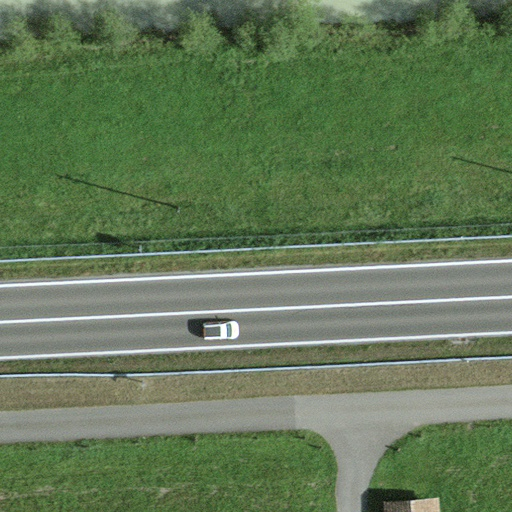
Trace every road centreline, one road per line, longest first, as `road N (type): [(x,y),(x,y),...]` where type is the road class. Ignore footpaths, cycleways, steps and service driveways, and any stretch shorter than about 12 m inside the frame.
road 1 (unclassified): [(0,426),(511,401)]
road 2 (trunk): [(511,301),(0,325)]
